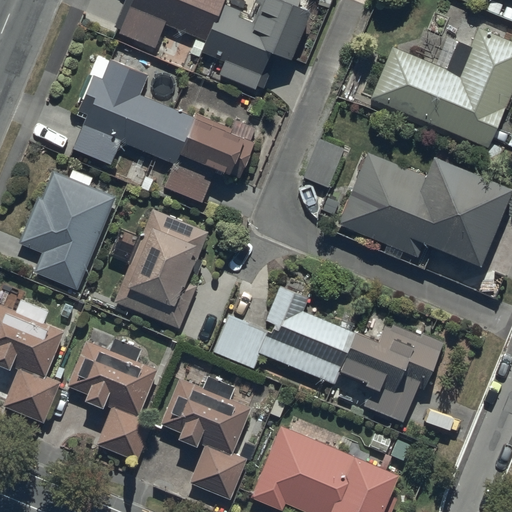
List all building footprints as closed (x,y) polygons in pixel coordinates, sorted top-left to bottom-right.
[(153,43),(162,22),(195,36),(189,50),(198,54),(201,48),(224,58),(218,71),(259,89),(276,48),(287,53),(308,4),(298,0),(253,0),(249,11),(221,0),(122,0),(112,25),(153,43)] [(391,44),(369,95),(490,142),(511,86),(511,38),(476,25),(458,71),(391,44)] [(110,160),(119,137),(171,158),(162,181),(201,197),(215,164),(237,173),(252,137),(249,136),(253,126),(233,118),(230,127),(139,90),(147,71),(109,55),(108,58),(98,53),(76,107),(85,111),(72,145),(110,160)] [(318,133),(300,171),(326,184),(344,146),(318,133)] [(424,170),(365,148),(338,222),(419,252),(424,238),(480,259),(509,180),(430,152),(424,170)] [(76,286),(112,193),(87,183),(90,175),(71,167),(68,176),(53,170),(43,195),(37,192),(18,241),(40,250),(32,269),(76,286)] [(206,229),(151,206),(113,297),(178,324),(195,282),(186,278),(206,229)] [(349,327),(304,308),(309,295),(277,282),(260,325),(226,311),(212,348),(253,365),(258,352),(335,383),(341,366),(371,378),(362,401),(404,418),(417,385),(421,387),(442,335),(387,313),(379,334),(351,323),(349,327)] [(18,363),(1,403),(41,420),(58,380),(42,373),(62,327),(43,319),(47,307),(20,296),(14,308),(0,301),(0,359),(7,363),(9,359),(18,363)] [(110,403),(95,440),(135,457),(151,418),(136,412),(155,365),(134,357),(139,345),(112,335),(108,345),(86,336),(67,381),(84,388),(81,394),(100,401),(101,399),(110,403)] [(248,402),(227,393),(231,383),(205,372),(200,382),(178,373),(159,420),(177,428),(176,432),(193,439),(193,437),(204,442),(189,478),(229,495),(245,456),(229,449),(248,402)] [(351,450),(279,422),(250,491),(281,504),(283,498),(312,510),(311,511),(387,511),(395,494),(387,491),(395,467),(352,448),(351,450)]
